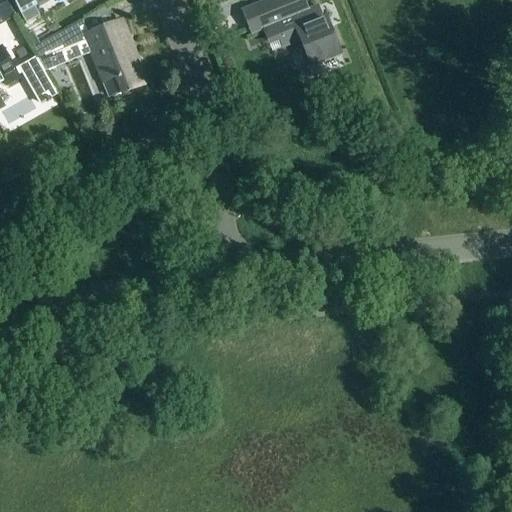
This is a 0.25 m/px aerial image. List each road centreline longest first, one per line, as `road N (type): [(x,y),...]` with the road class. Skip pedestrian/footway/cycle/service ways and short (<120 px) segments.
road 1 (residential): [(229,275),(214,129),(165,0)]
road 2 (unclassified): [(229,275),(511,245)]
road 3 (unclassified): [(0,335),(134,290),(229,275)]
